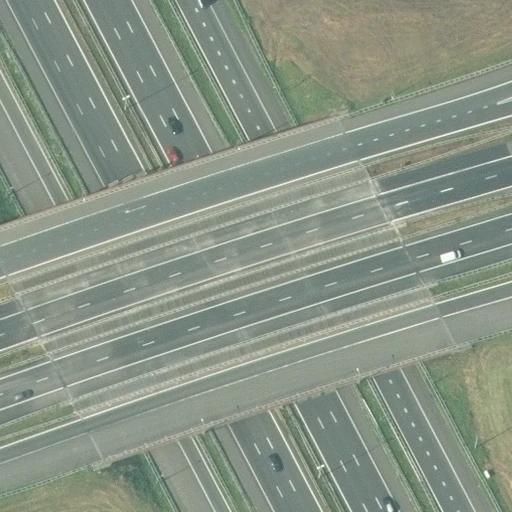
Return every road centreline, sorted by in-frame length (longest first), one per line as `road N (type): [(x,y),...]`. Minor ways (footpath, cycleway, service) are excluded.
road 1 (motorway): [(373,511),(103,0)]
road 2 (motorway): [(29,0),(298,511)]
road 3 (motorway): [(453,511),(187,0)]
road 4 (motorway): [(0,456),(511,290)]
road 5 (motorway): [(0,394),(511,230)]
road 6 (motorway): [(511,173),(0,336)]
road 7 (motorway): [(498,110),(0,273)]
road 8 (motorway): [(0,89),(220,511)]
